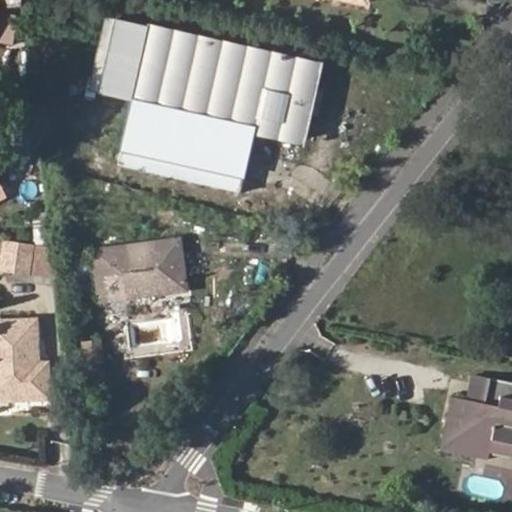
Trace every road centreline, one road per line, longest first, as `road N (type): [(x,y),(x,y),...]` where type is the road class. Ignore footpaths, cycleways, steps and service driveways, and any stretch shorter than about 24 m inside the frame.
road 1 (residential): [(511,42),(147,503)]
road 2 (residential): [(0,478),(147,503)]
